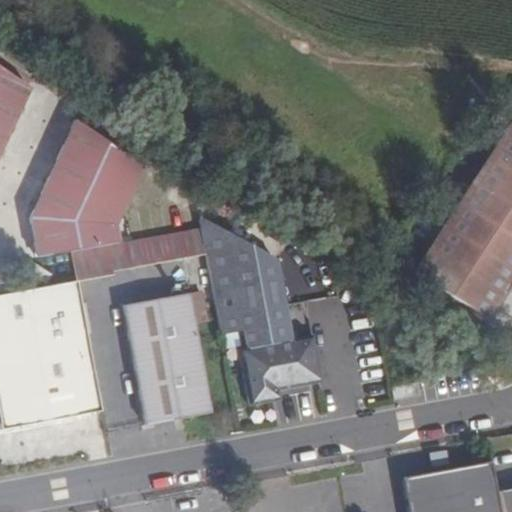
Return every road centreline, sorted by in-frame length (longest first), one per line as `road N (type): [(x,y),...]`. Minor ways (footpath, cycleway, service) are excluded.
road 1 (unclassified): [(0,500),(511,406)]
road 2 (track): [(230,0),(311,47),(381,69),(511,82)]
